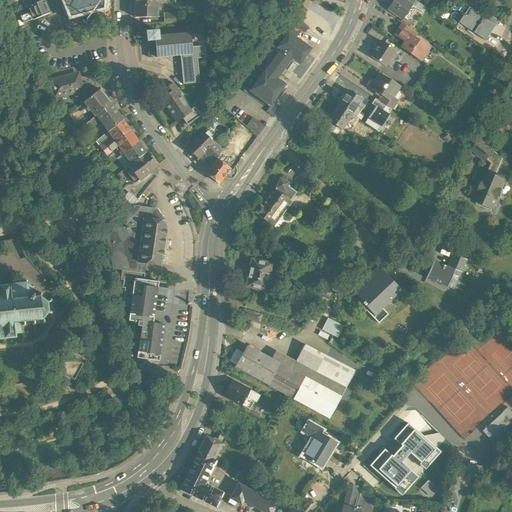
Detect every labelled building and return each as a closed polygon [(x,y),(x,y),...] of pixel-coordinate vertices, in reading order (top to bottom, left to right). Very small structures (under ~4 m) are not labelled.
[(44,0),(28,7),(32,18),(33,20),(49,13),(44,0)] [(103,0),(63,0),(71,17),(104,9),(103,0)] [(133,0),(134,18),(157,18),(156,0),(133,0)] [(403,0),(393,0),(392,2),(391,1),(387,8),(388,9),(402,19),(403,18),(412,6),(403,0)] [(426,8),(418,3),(415,8),(422,13),(426,8)] [(412,6),(403,18),(407,20),(415,8),(412,6)] [(32,18),(28,7),(18,11),(22,21),(32,18)] [(483,18),(469,8),(464,15),(463,14),(462,15),(463,16),(458,23),(473,33),(483,18)] [(175,16),(168,16),(168,13),(163,13),(164,23),(175,22),(175,16)] [(308,28),(295,17),(291,23),(301,31),(305,33),(308,28)] [(483,18),(473,33),(486,41),(496,26),(484,18),(483,18)] [(301,31),(291,23),(284,31),(287,33),(288,32),(296,38),(301,31)] [(414,32),(402,24),(399,29),(411,37),(414,32)] [(184,29),(157,32),(157,31),(146,32),(147,41),(149,58),(179,56),(186,55),(186,59),(197,58),(205,58),(204,46),(191,47),(190,34),(184,34),(184,29)] [(411,37),(399,29),(395,35),(407,43),(403,49),(410,53),(410,54),(421,62),(429,49),(411,37)] [(296,38),(288,32),(287,33),(272,53),(275,56),(265,70),(277,79),(292,59),(299,65),(311,49),(296,38)] [(380,41),(370,57),(385,67),(395,51),(380,41)] [(186,55),(179,56),(182,85),(199,83),(197,58),(186,59),(186,55)] [(265,70),(256,82),(252,79),(246,87),(250,90),(249,91),(270,107),(275,100),(277,96),(279,93),(286,85),(279,80),(265,70)] [(79,72),(62,77),(61,76),(50,79),(55,99),(83,92),(83,94),(91,87),(89,85),(87,84),(84,83),(82,84),(79,72),(78,72),(79,72)] [(399,87),(380,74),(376,82),(372,79),(367,86),(382,96),(390,101),(390,100),(399,87)] [(181,94),(173,83),(163,90),(166,95),(160,99),(177,123),(183,118),(188,125),(201,116),(195,108),(190,111),(179,95),(181,94)] [(96,92),(92,87),(91,87),(83,94),(88,99),(96,92)] [(112,103),(100,89),(88,99),(84,102),(84,103),(70,115),(76,123),(83,117),(82,115),(89,109),(95,116),(112,103)] [(348,91),(338,105),(352,114),(357,118),(367,102),(361,98),(361,99),(348,91)] [(390,101),(382,96),(378,101),(391,109),(395,103),(390,100),(390,101)] [(378,101),(375,99),(371,104),(376,107),(388,115),(391,109),(378,101)] [(280,104),(275,100),(270,107),(276,111),(280,104)] [(95,116),(86,123),(90,128),(100,120),(108,131),(123,120),(112,103),(95,116)] [(329,120),(328,121),(337,127),(341,130),(352,114),(338,105),(329,120)] [(390,116),(388,115),(376,107),(368,118),(382,127),(390,116)] [(325,117),(320,125),(332,133),(337,127),(328,121),(329,120),(325,117)] [(264,126),(252,118),(246,127),(257,136),(264,126)] [(382,127),(368,118),(365,123),(379,132),(382,127)] [(123,120),(108,131),(112,137),(106,141),(99,146),(103,151),(108,147),(130,130),(123,120)] [(130,130),(108,147),(112,152),(117,147),(118,145),(122,150),(119,152),(121,155),(124,153),(138,142),(130,130)] [(112,137),(108,131),(96,141),(99,146),(106,141),(112,137)] [(222,150),(214,142),(213,143),(203,133),(187,149),(198,159),(203,154),(213,164),(216,160),(220,154),(222,150)] [(494,151),(481,139),(472,150),(485,161),(494,151)] [(138,142),(124,153),(127,157),(124,159),(129,166),(146,153),(138,142)] [(108,147),(103,151),(107,155),(112,152),(108,147)] [(129,166),(125,169),(135,183),(139,180),(157,167),(146,153),(129,166)] [(220,154),(216,160),(213,164),(206,174),(212,178),(211,179),(218,184),(226,174),(230,170),(223,165),(227,160),(220,154)] [(505,180),(487,173),(474,201),(476,202),(477,204),(481,207),(484,205),(493,209),(497,198),(500,198),(502,193),(500,191),(505,180)] [(289,183),(280,179),(276,187),(277,188),(275,190),(291,201),(297,193),(288,186),(289,183)] [(274,189),(261,206),(260,206),(256,212),(256,213),(256,214),(273,227),(292,202),(291,201),(275,190),(274,189)] [(133,205),(106,238),(113,269),(122,271),(136,273),(138,262),(137,262),(143,218),(163,221),(155,208),(133,205)] [(163,221),(143,218),(137,262),(138,262),(146,263),(161,265),(166,226),(163,221)] [(453,254),(448,267),(456,270),(462,273),(467,260),(453,254)] [(268,261),(257,259),(257,262),(251,261),(246,287),(259,290),(266,291),(268,279),(274,280),(275,275),(269,274),(271,265),(268,264),(268,261)] [(448,267),(433,261),(426,278),(449,287),(456,270),(448,267)] [(146,263),(138,262),(136,273),(141,273),(145,273),(146,263)] [(378,267),(362,283),(360,281),(351,289),(363,302),(362,304),(365,306),(366,305),(375,315),(380,310),(378,308),(396,291),(391,284),(393,282),(378,267)] [(136,273),(122,271),(121,280),(123,280),(122,288),(125,288),(123,300),(131,301),(134,279),(144,280),(145,274),(141,273),(136,273)] [(144,280),(134,279),(131,301),(128,321),(131,321),(138,322),(137,326),(141,327),(138,350),(137,358),(159,361),(164,325),(153,323),(159,282),(144,280)] [(0,339),(2,339),(3,340),(5,339),(12,338),(14,339),(15,337),(14,336),(14,334),(17,333),(23,333),(22,326),(24,326),(23,322),(31,321),(31,325),(33,325),(33,321),(40,320),(41,324),(43,323),(41,319),(46,313),(50,314),(50,312),(47,312),(46,304),(52,300),(51,298),(45,302),(39,297),(40,293),(38,293),(36,290),(32,287),(31,286),(30,287),(29,288),(25,284),(26,281),(24,281),(24,284),(19,284),(19,280),(17,281),(17,284),(9,285),(8,284),(7,285),(0,286),(0,339)] [(266,291),(259,290),(257,300),(264,301),(266,291)] [(261,315),(244,310),(242,317),(259,322),(261,315)] [(343,326),(328,318),(321,330),(337,338),(343,326)] [(138,322),(131,321),(130,327),(135,327),(133,340),(136,340),(135,349),(138,350),(141,327),(137,326),(138,322)] [(354,373),(304,345),(296,360),(346,388),(354,373)] [(275,361),(248,346),(241,359),(248,362),(243,371),(294,399),(306,378),(280,364),(275,361)] [(229,361),(236,365),(244,352),(236,348),(229,361)] [(296,360),(280,351),(276,358),(281,361),(280,364),(306,378),(341,397),(346,388),(296,360)] [(241,359),(236,367),(243,371),(248,362),(241,359)] [(341,397),(306,378),(294,399),(330,418),(341,397)] [(250,391),(232,381),(224,396),(250,410),(255,402),(246,398),(250,391)] [(500,421),(491,430),(487,427),(482,431),(493,443),(511,425),(511,412),(508,408),(497,418),(500,421)] [(379,454),(369,465),(395,489),(398,485),(405,491),(418,477),(402,462),(410,454),(420,464),(423,461),(428,466),(440,453),(407,423),(397,435),(399,436),(395,440),(401,446),(392,456),(386,451),(381,455),(379,454)] [(315,439),(303,457),(309,461),(309,462),(311,464),(312,463),(320,468),(337,444),(321,433),(322,432),(310,424),(305,432),(315,439)] [(211,440),(206,437),(198,453),(213,460),(221,444),(222,445),(225,439),(219,435),(217,440),(212,437),(211,440)] [(224,492),(205,484),(216,462),(213,460),(198,453),(180,490),(198,499),(198,498),(217,507),(224,492)] [(469,462),(468,469),(477,471),(478,465),(469,462)] [(272,511),(276,506),(238,484),(230,498),(241,505),(243,501),(262,511),(272,511)] [(355,490),(348,489),(346,498),(353,500),(355,490)]
